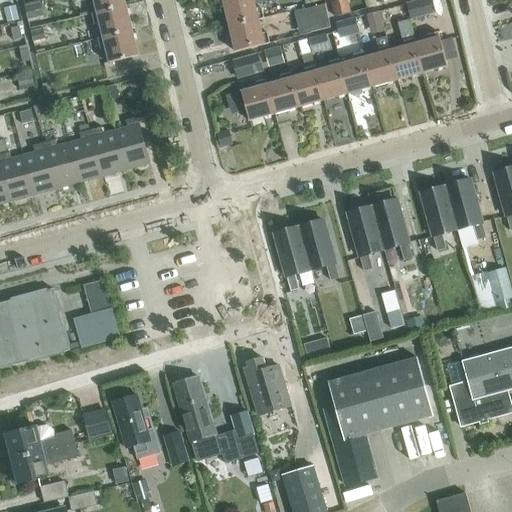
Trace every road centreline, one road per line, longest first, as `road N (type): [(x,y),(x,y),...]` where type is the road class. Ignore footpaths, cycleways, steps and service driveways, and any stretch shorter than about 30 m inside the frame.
road 1 (residential): [(0,407),(275,324),(241,189)]
road 2 (residential): [(241,189),(500,119)]
road 3 (residential): [(0,255),(213,195)]
road 4 (residential): [(213,195),(165,0)]
road 5 (unknown): [(320,490),(275,324)]
road 6 (residential): [(500,119),(471,0)]
